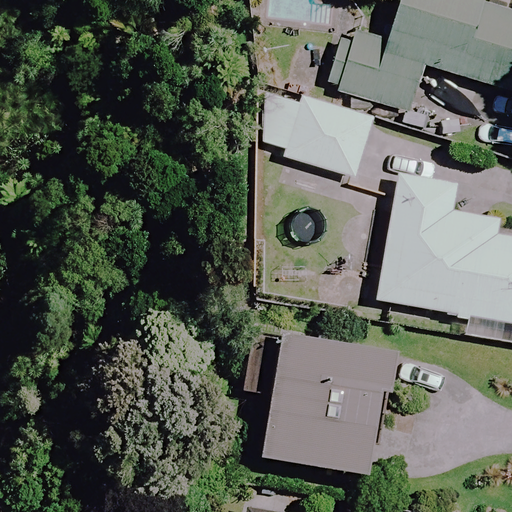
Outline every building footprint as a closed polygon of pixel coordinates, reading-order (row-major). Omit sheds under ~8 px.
[(476,0),(396,0),(381,46),(343,33),(324,89),(403,116),(419,67),(511,97),(511,17),(475,5),(476,0)] [(367,121),(270,94),(254,150),(286,159),(278,187),(321,199),(328,175),(350,181),(367,121)] [(450,188),(393,179),(371,305),(511,328),(511,241),(489,237),(491,224),(445,216),(450,188)] [(363,256),(339,252),(332,293),(356,298),(363,256)] [(387,357),(246,336),(237,395),(265,399),(256,462),(361,478),(373,395),(381,396),(387,357)]
